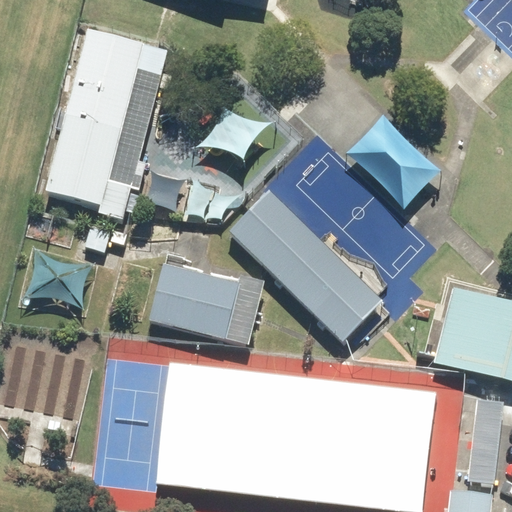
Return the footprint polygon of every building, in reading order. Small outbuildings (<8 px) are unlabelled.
[(129,220),(170,57),(88,36),(46,199),(129,220)] [(230,239),(344,347),(384,305),(270,197),(230,239)] [(113,235),(92,230),(87,252),(108,256),(113,235)] [(267,294),(164,269),(150,328),(253,352),(267,294)] [(511,306),(452,292),(433,370),(511,388),(511,306)] [(176,374),(164,484),(419,511),(429,511),(441,403),(176,374)] [(504,407),(464,403),(455,482),(495,486),(504,407)] [(489,511),(491,498),(450,494),(447,511),(489,511)]
